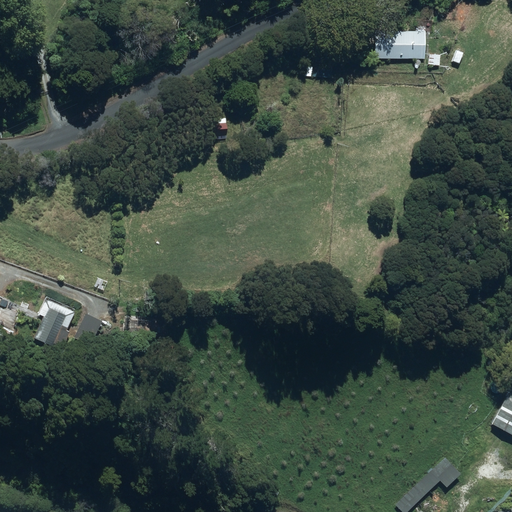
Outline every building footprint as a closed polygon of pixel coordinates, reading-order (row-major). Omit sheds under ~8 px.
[(416,33),(376,33),(375,59),(426,60),(426,28),(416,28),(416,33)] [(441,55),(428,54),(427,66),(440,66),(441,55)] [(331,66),(306,65),(305,77),(331,78),(331,66)] [(75,312),(52,301),(49,308),(44,305),(40,313),(46,316),(36,338),(53,347),(60,332),(65,334),(75,312)] [(511,387),(491,422),(511,434),(511,387)] [(445,458),(395,504),(402,511),(408,511),(442,482),(446,487),(460,474),(445,458)]
